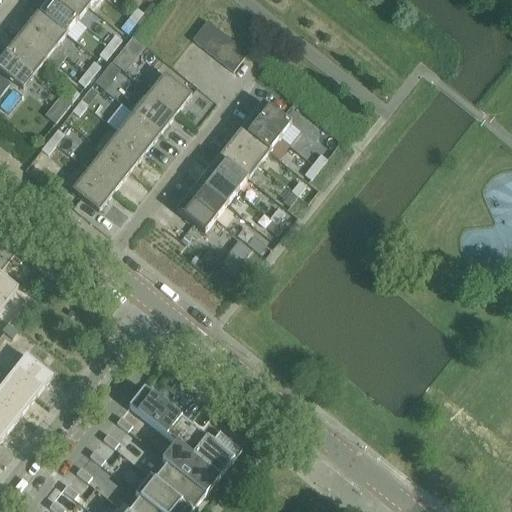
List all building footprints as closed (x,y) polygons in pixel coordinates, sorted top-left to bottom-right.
[(74,0),(50,0),(49,2),(78,24),(88,11),(74,0)] [(74,0),(88,11),(97,0),(74,0)] [(49,2),(39,15),(67,38),(78,24),(49,2)] [(137,12),(129,22),(136,27),(141,31),(155,13),(147,7),(141,15),(137,12)] [(39,15),(28,29),(56,51),(67,38),(39,15)] [(128,37),(136,27),(129,22),(121,32),(128,37)] [(207,25),(193,44),(203,52),(218,33),(207,25)] [(28,29),(17,42),(45,65),(56,51),(28,29)] [(218,33),(203,52),(213,60),(228,41),(218,33)] [(116,39),(108,49),(114,54),(122,44),(116,39)] [(228,41),(213,60),(223,68),(238,49),(228,41)] [(17,42),(6,56),(35,78),(45,65),(17,42)] [(114,54),(108,49),(100,59),(106,64),(114,54)] [(238,49),(223,68),(233,76),(248,57),(238,49)] [(120,57),(113,66),(126,76),(135,64),(122,53),(120,57)] [(0,63),(0,73),(23,92),(35,78),(6,56),(0,63)] [(94,66),(87,75),(93,81),(101,71),(94,66)] [(111,67),(100,81),(110,88),(120,75),(111,67)] [(78,86),(85,91),(93,81),(87,75),(78,86)] [(165,78),(150,98),(176,119),(192,99),(165,78)] [(73,93),(65,102),(72,108),(80,98),(73,93)] [(176,119),(150,98),(134,117),(161,138),(176,119)] [(57,112),(64,117),(72,108),(65,102),(57,112)] [(81,105),(73,115),(79,120),(87,110),(81,105)] [(263,106),(252,120),(280,142),(291,128),(263,106)] [(161,138),(134,117),(119,136),(145,157),(161,138)] [(252,120),(241,133),(270,156),(280,142),(252,120)] [(241,133),(231,147),(259,169),(270,156),(241,133)] [(58,134),(50,144),(57,149),(65,139),(58,134)] [(145,157),(119,136),(104,155),(130,176),(145,157)] [(50,144),(42,154),(49,159),(57,149),(50,144)] [(231,147),(220,160),(248,183),(259,169),(231,147)] [(130,176),(104,155),(88,174),(115,196),(130,176)] [(40,157),(33,165),(40,170),(46,162),(40,157)] [(321,159),(313,168),(320,173),(327,164),(321,159)] [(220,160),(209,174),(237,196),(248,183),(220,160)] [(305,179),(311,184),(320,173),(313,168),(305,179)] [(115,196),(88,174),(72,194),(99,215),(115,196)] [(209,174),(199,187),(227,209),(237,196),(209,174)] [(299,186),(292,195),(298,201),(306,191),(299,186)] [(199,187),(188,200),(216,223),(227,209),(199,187)] [(283,206),(290,211),(298,201),(292,195),(283,206)] [(177,214),(205,237),(216,223),(188,200),(177,214)] [(278,213),(270,222),(277,227),(285,218),(278,213)] [(262,233),(269,238),(277,227),(270,222),(262,233)] [(253,243),(248,249),(255,254),(261,259),(266,253),(253,243)] [(238,259),(244,264),(252,255),(245,249),(238,259)] [(0,314),(18,292),(0,277),(0,314)] [(8,328),(3,334),(13,342),(18,336),(8,328)] [(27,359),(11,379),(37,400),(53,380),(27,359)] [(37,400),(11,379),(0,392),(0,401),(22,419),(37,400)] [(175,388),(170,394),(178,401),(183,394),(175,388)] [(189,428),(144,393),(129,411),(174,447),(189,428)] [(22,419),(0,401),(0,433),(7,439),(22,419)] [(133,430),(121,421),(117,427),(128,436),(133,430)] [(234,464),(189,428),(174,447),(176,448),(219,483),(234,464)] [(119,447),(108,438),(103,444),(114,453),(119,447)] [(219,483),(176,448),(163,464),(207,499),(219,483)] [(106,464),(94,455),(90,461),(101,470),(106,464)] [(196,511),(207,499),(163,464),(162,465),(167,469),(155,484),(150,480),(150,481),(188,511),(196,511)] [(92,481),(81,472),(76,478),(88,487),(92,481)] [(188,511),(150,481),(136,498),(154,511),(188,511)] [(79,498),(68,489),(63,495),(74,504),(79,498)] [(154,511),(136,498),(135,499),(140,502),(132,511),(154,511)]
